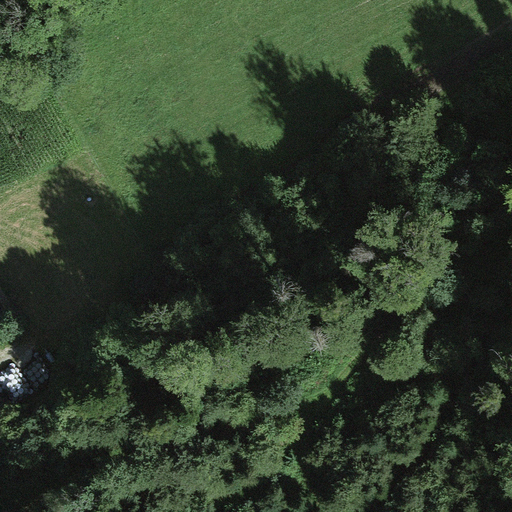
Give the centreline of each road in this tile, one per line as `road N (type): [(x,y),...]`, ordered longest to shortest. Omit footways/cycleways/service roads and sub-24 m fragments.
road 1 (track): [(0,494),(344,380),(212,511)]
road 2 (track): [(511,173),(344,380)]
